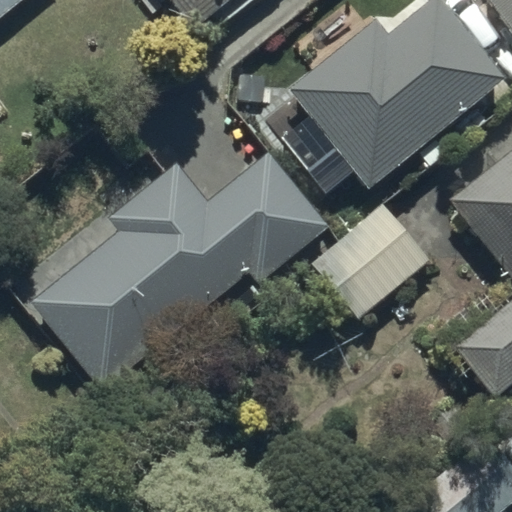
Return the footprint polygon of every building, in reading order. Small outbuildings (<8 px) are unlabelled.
[(0,0),(0,28),(35,0),(0,0)] [(154,0),(196,45),(245,0),(154,0)] [(375,28),(286,101),(334,160),(308,181),(324,200),(351,179),(371,203),(511,87),(511,0),(489,0),(455,29),(434,4),(387,43),(375,28)] [(511,158),(449,211),(511,287),(511,307),(453,356),(510,425),(511,423),(511,158)] [(117,239),(27,311),(100,403),(248,285),(256,296),(326,241),(264,163),(205,210),(174,171),(106,225),(117,239)] [(428,268),(386,213),(311,269),(354,325),(428,268)] [(511,477),(509,474),(460,511),(510,511),(511,511),(511,477)]
